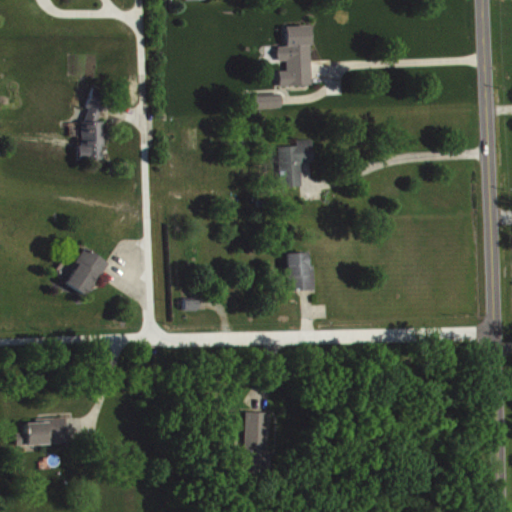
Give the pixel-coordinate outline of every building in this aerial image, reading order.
[(282,25),(305,23),(308,83),(271,85),(270,68),(282,67),(281,59),(274,60),(273,45),(283,44),(282,25)] [(88,88),(104,90),(97,112),(100,118),(100,160),(73,158),(76,120),(80,119),(88,88)] [(251,109),(283,108),(283,95),(251,96),(251,109)] [(294,138),(309,138),(310,161),(298,161),(298,186),(277,187),(275,146),(295,145),(294,138)] [(79,246),(103,261),(82,294),(58,279),(79,246)] [(281,251),(302,251),(303,265),(309,265),(310,290),(283,291),(281,251)] [(271,412),(247,412),(246,449),(241,448),(240,470),(269,471),(271,412)] [(30,416),(61,415),(63,441),(13,443),(12,432),(22,431),(21,421),(30,420),(30,416)]
